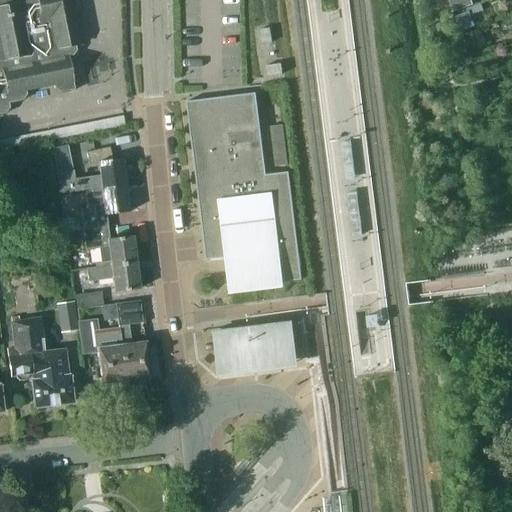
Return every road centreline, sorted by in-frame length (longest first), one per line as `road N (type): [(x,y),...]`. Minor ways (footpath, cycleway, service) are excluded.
road 1 (unclassified): [(187,445),(156,172),(150,0)]
road 2 (residential): [(0,466),(187,445)]
